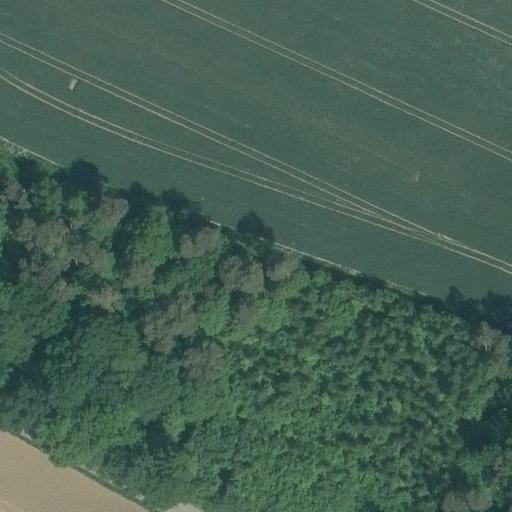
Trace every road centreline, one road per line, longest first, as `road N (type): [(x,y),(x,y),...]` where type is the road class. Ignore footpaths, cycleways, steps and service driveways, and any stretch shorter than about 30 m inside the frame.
road 1 (track): [(511,350),(0,151)]
road 2 (tertiary): [(0,410),(182,511)]
